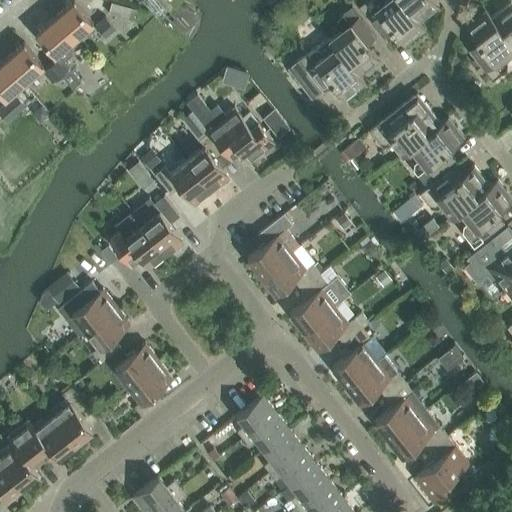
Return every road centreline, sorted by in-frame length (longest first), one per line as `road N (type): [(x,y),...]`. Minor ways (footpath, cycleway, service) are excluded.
road 1 (residential): [(409,511),(275,340)]
road 2 (residential): [(63,511),(88,478),(217,383)]
road 3 (residential): [(217,383),(155,304),(213,256)]
road 4 (residential): [(427,65),(511,171)]
